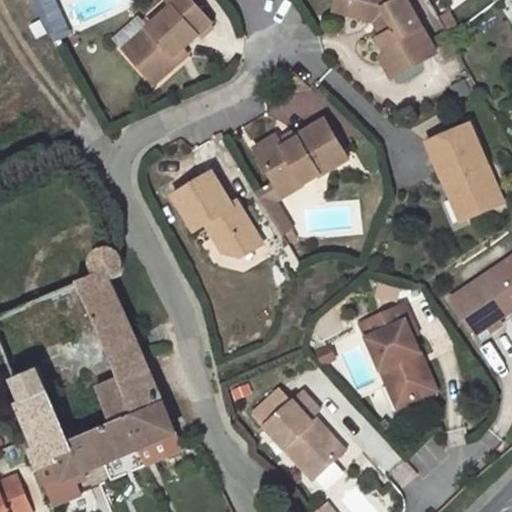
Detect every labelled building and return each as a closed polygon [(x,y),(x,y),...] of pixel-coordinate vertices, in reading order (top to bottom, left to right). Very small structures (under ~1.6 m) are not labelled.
[(172,7),(148,29),(154,36),(130,57),(155,85),(180,63),(175,57),(184,49),(213,23),(192,0),(168,0),(167,1),(172,7)] [(351,0),(338,0),(335,11),(353,16),(349,8),(351,0)] [(351,0),(349,8),(353,16),(375,22),(380,20),(384,27),(380,29),(384,37),(380,39),(389,55),(382,58),(394,79),(437,54),(406,0),(400,0),(390,6),(386,0),(351,0)] [(449,13),(440,18),(451,37),(459,31),(449,13)] [(140,20),(116,41),(130,57),(154,36),(148,29),(140,20)] [(184,49),(175,57),(180,63),(189,55),(184,49)] [(277,137),(256,150),(278,188),(279,189),(300,176),(304,184),(320,175),(320,177),(349,159),(326,121),(297,138),(298,139),(297,140),(284,148),(280,141),(277,137)] [(471,125),(428,143),(444,179),(450,182),(466,220),(504,204),(471,125)] [(293,134),(280,141),(284,148),(297,140),(293,134)] [(214,173),(174,197),(195,232),(207,225),(225,254),(242,258),(256,250),(247,235),(255,230),(244,210),(238,214),(232,204),(214,173)] [(278,188),(261,198),(283,235),(292,229),(275,202),(304,184),(300,176),(279,189),(278,188)] [(450,182),(444,179),(462,222),(466,220),(450,182)] [(238,201),(232,204),(238,214),(244,210),(238,201)] [(292,229),(283,235),(289,244),(298,239),(292,229)] [(255,230),(247,235),(256,250),(265,245),(255,230)] [(119,379),(98,388),(114,425),(128,420),(135,416),(164,404),(142,352),(134,355),(127,341),(136,338),(111,280),(117,278),(124,273),(125,270),(125,263),(124,256),(119,251),(111,247),(108,247),(99,250),(96,252),(93,255),(91,261),(90,265),(92,270),(95,276),(78,283),(119,379)] [(511,259),(453,299),(480,340),(502,325),(499,320),(511,311),(511,259)] [(405,305),(400,307),(413,337),(418,335),(405,305)] [(400,307),(362,324),(398,408),(431,393),(415,355),(420,353),(413,337),(400,307)] [(136,338),(127,341),(134,355),(142,352),(136,338)] [(329,349),(318,354),(324,366),(334,361),(329,349)] [(420,353),(415,355),(431,393),(437,391),(420,353)] [(25,403),(20,405),(39,450),(33,452),(41,471),(60,462),(58,457),(74,451),(71,444),(40,368),(15,379),(25,403)] [(279,390),(253,414),(266,428),(292,404),(279,390)] [(292,404),(266,428),(314,479),(316,477),(333,462),(345,451),(322,425),(318,429),(309,419),(313,415),(319,410),(304,393),(292,404)] [(135,416),(128,420),(140,449),(146,466),(148,466),(184,449),(164,404),(135,416)] [(313,415),(309,419),(318,429),(322,425),(313,415)] [(114,425),(93,434),(106,464),(113,481),(146,466),(140,449),(128,420),(114,425)] [(387,473),(400,459),(367,430),(354,444),(387,473)] [(60,462),(41,471),(46,484),(63,477),(65,482),(73,478),(80,494),(101,486),(113,481),(106,464),(93,434),(71,444),(74,451),(58,457),(60,462)] [(333,462),(316,477),(327,489),(344,473),(333,462)] [(0,511),(31,511),(16,477),(0,483),(0,511)] [(63,477),(46,484),(54,506),(80,494),(73,478),(65,482),(63,477)]
